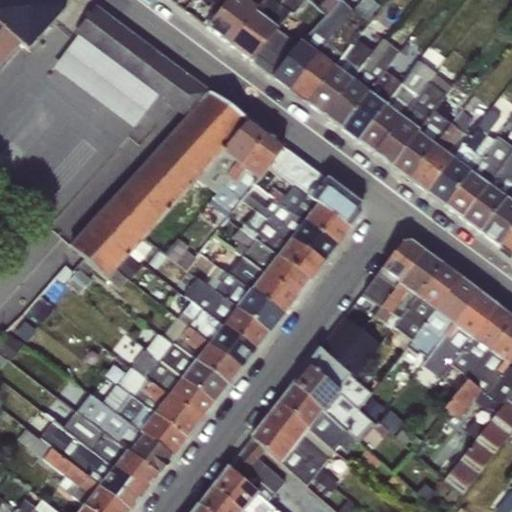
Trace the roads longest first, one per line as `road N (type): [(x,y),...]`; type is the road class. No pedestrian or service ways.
road 1 (residential): [(401,210),(165,511)]
road 2 (residential): [(401,210),(122,0)]
road 3 (residential): [(511,293),(401,210)]
